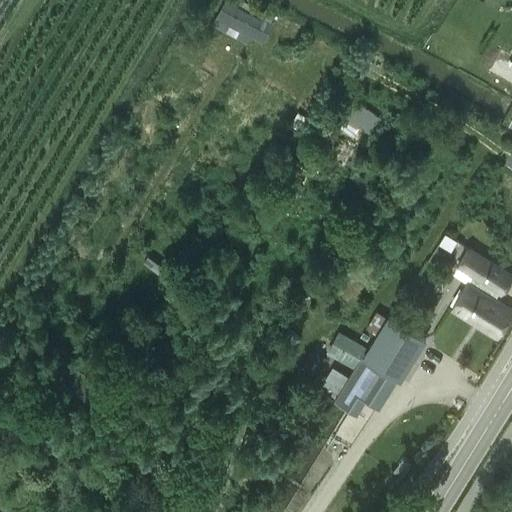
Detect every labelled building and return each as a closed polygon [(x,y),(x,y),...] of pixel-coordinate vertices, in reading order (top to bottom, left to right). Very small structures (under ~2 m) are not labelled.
[(225,0),(224,0),(213,24),(220,28),(223,21),(250,34),(262,40),(271,23),(225,0)] [(369,132),(378,118),(354,102),(345,115),(369,132)] [(446,235),(438,249),(446,254),(454,240),(446,235)] [(502,292),(511,275),(468,248),(457,265),(473,275),(469,283),(467,282),(452,308),(498,336),(511,312),(511,309),(494,298),(499,290),(502,292)] [(400,379),(426,338),(389,314),(363,355),(396,376),(400,379)] [(340,330),(332,343),(343,349),(337,358),(354,369),(363,355),(368,347),(340,330)] [(338,394),(335,399),(356,412),(365,397),(378,405),(396,376),(363,355),(354,369),(349,376),(338,394)] [(60,361),(49,377),(83,398),(93,382),(60,361)]
